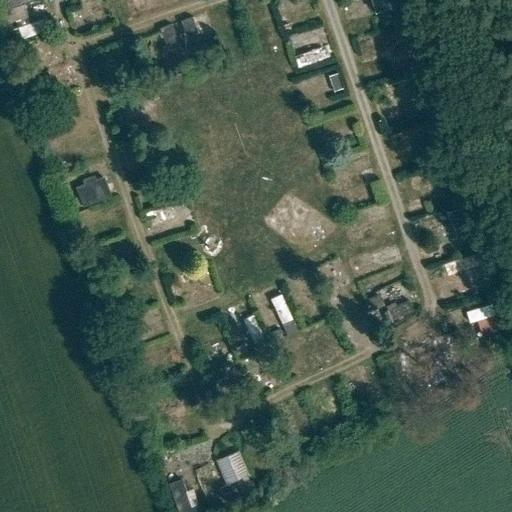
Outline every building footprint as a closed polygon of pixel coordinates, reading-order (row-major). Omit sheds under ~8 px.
[(107,0),(91,0),(101,29),(115,24),(107,0)] [(374,0),(375,10),(411,10),(410,0),(374,0)] [(196,59),(222,49),(208,13),(182,23),(196,59)] [(26,38),(53,31),(50,21),(23,28),(26,38)] [(385,36),(392,60),(420,53),(413,28),(385,36)] [(330,45),(298,57),(302,69),(335,57),(330,45)] [(130,119),(131,134),(168,131),(167,117),(130,119)] [(441,170),(411,182),(416,195),(446,184),(441,170)] [(108,176),(77,184),(84,207),(114,199),(108,176)] [(153,241),(195,231),(191,216),(150,225),(153,241)] [(488,251),(446,267),(451,278),(492,263),(488,251)] [(404,282),(390,289),(396,301),(410,294),(404,282)] [(286,325),(296,319),(284,294),(274,300),(286,325)] [(498,328),(495,317),(510,312),(507,300),(469,312),(472,324),(478,322),(482,333),(498,328)] [(258,317),(247,320),(257,349),(268,345),(258,317)] [(371,373),(383,404),(394,400),(382,369),(371,373)] [(239,450),(216,459),(226,484),(219,486),(226,501),(255,489),(251,479),(249,480),(247,475),(249,474),(239,450)]
